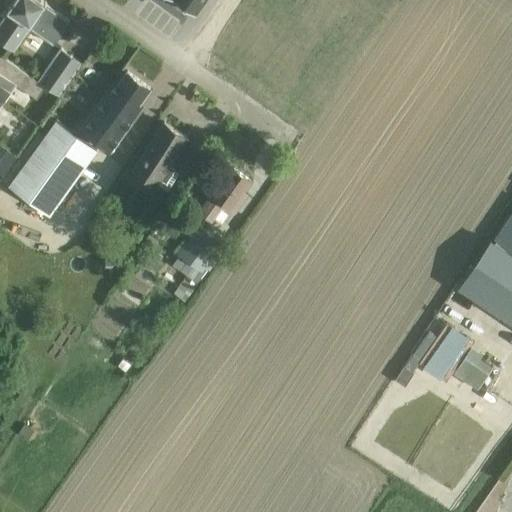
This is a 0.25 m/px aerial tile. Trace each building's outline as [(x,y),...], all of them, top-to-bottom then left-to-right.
[(42,0),(12,0),(6,10),(7,10),(0,20),(0,40),(14,51),(30,28),(53,44),(69,20),(45,4),(46,2),(42,0)] [(177,0),(195,13),(204,0),(177,0)] [(60,47),(37,80),(59,95),(82,62),(60,47)] [(0,100),(3,103),(15,85),(36,99),(45,87),(0,55),(0,100)] [(134,117),(130,115),(150,87),(127,71),(107,98),(103,95),(80,127),(111,149),(134,117)] [(8,184),(50,214),(97,148),(56,118),(8,184)] [(164,121),(133,168),(156,184),(187,136),(164,121)] [(197,128),(172,167),(185,175),(210,136),(197,128)] [(211,222),(225,203),(235,211),(247,194),(243,191),(251,180),(225,161),(205,189),(211,193),(197,211),(211,222)] [(511,209),(493,237),(511,250),(511,209)] [(111,228),(95,219),(90,228),(105,237),(111,228)] [(180,253),(172,263),(187,275),(174,292),(184,301),(195,286),(194,285),(206,269),(207,270),(220,254),(216,251),(224,241),(201,222),(178,251),(180,253)] [(149,233),(135,253),(140,257),(149,244),(151,246),(157,238),(149,233)] [(471,346),(453,372),(477,389),(492,366),(479,358),(482,353),(471,346)]
